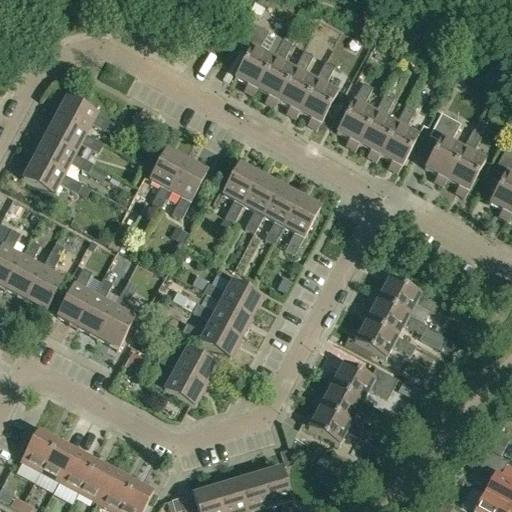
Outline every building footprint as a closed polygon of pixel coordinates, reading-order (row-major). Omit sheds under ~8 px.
[(273,61),(261,54),(270,36),(251,26),(239,48),(249,53),(234,81),(247,87),(243,94),(253,99),(256,92),(273,61)] [(294,72),(282,65),(291,48),(282,43),(273,61),(256,92),(268,99),(265,105),(274,110),(277,104),(294,72)] [(315,83),(303,77),(313,59),(303,54),(294,72),(277,104),(289,110),(286,117),(295,122),(299,115),(298,115),(315,83)] [(298,115),(299,115),(310,121),(307,128),(316,133),(320,126),(320,127),(337,95),(324,88),(334,70),(325,65),(315,83),(298,115)] [(375,115),(363,109),(372,91),(363,86),(353,104),(353,103),(336,135),(349,142),(345,149),(355,154),(358,147),(375,115)] [(396,126),(384,120),(393,102),(384,97),(375,115),(358,147),(370,153),(366,160),(376,165),(379,158),(396,126)] [(86,138),(92,127),(109,136),(114,127),(96,117),(97,117),(66,101),(55,121),(86,138)] [(379,158),(391,165),(388,171),(397,176),(401,170),(418,138),(405,131),(414,113),(405,108),(396,126),(379,158)] [(463,151),(451,144),(460,127),(441,116),(429,139),(439,144),(424,171),(437,178),(433,185),(443,190),(446,183),(463,151)] [(103,147),(86,138),(55,121),(44,141),(75,158),(81,147),(98,156),(103,147)] [(479,121),(472,133),(481,138),(488,126),(479,121)] [(446,183),(458,189),(454,196),(464,201),(467,194),(468,195),(485,163),(472,156),(481,138),(472,133),(463,151),(446,183)] [(92,167),(75,158),(44,141),(33,161),(64,178),(70,167),(87,176),(92,167)] [(511,214),(511,154),(506,151),(494,173),(503,178),(489,206),(502,213),(498,219),(507,224),(511,218),(511,217),(511,214)] [(160,212),(170,194),(186,163),(165,152),(149,183),(161,189),(151,207),(160,212)] [(81,187),(64,178),(33,161),(22,182),(53,199),(59,187),(77,196),(81,187)] [(186,163),(170,194),(181,200),(172,217),(181,222),(190,205),(207,174),(186,163)] [(243,208),(259,177),(238,166),(222,197),(234,204),(217,235),(226,240),(243,208)] [(101,172),(92,167),(87,176),(97,181),(101,172)] [(263,219),(279,188),(259,177),(243,208),(254,214),(244,232),(254,237),(263,219)] [(81,187),(77,196),(86,201),(91,192),(81,187)] [(283,230),(299,199),(279,188),(263,219),(274,225),(265,242),(274,247),(283,230)] [(283,230),(294,236),(285,253),(294,258),(303,241),(320,210),(299,199),(283,230)] [(186,234),(177,229),(171,240),(181,245),(186,234)] [(22,261),(21,260),(10,255),(20,237),(11,232),(1,250),(0,251),(0,288),(5,292),(22,261)] [(42,271),(30,265),(40,248),(31,243),(21,260),(22,261),(5,292),(25,302),(42,271)] [(55,246),(51,254),(60,259),(64,251),(55,246)] [(42,271),(25,302),(46,313),(62,282),(51,276),(60,259),(51,254),(42,271)] [(94,299),(93,299),(82,293),(92,276),(83,271),(73,288),(56,319),(77,330),(94,299)] [(203,294),(208,285),(196,279),(191,288),(203,294)] [(408,319),(409,319),(415,307),(433,316),(438,307),(420,298),(420,297),(389,280),(382,293),(375,289),(370,299),(377,302),(408,319)] [(292,286),(283,281),(275,296),(284,301),(292,286)] [(97,341),(114,310),(103,304),(112,287),(103,282),(93,299),(94,299),(77,330),(97,341)] [(128,284),(123,293),(132,297),(137,288),(128,284)] [(220,305),(251,321),(262,301),(231,284),(225,296),(208,286),(203,296),(220,305)] [(114,310),(97,341),(118,352),(134,321),(123,315),(132,297),(123,293),(114,310)] [(426,328),(409,319),(408,319),(377,302),(370,314),(364,311),(359,320),(365,323),(366,323),(397,340),(404,328),(422,337),(426,328)] [(240,341),(251,321),(220,305),(214,316),(197,307),(192,316),(209,325),(210,325),(240,341)] [(415,350),(397,340),(366,323),(365,323),(359,335),(352,332),(347,341),(354,345),(385,362),(392,349),(410,359),(415,350)] [(229,362),(240,341),(210,325),(209,325),(204,336),(186,327),(181,336),(199,345),(229,362)] [(422,337),(419,343),(440,354),(447,339),(426,328),(422,337)] [(175,373),(205,389),(217,369),(186,352),(179,364),(162,355),(157,364),(174,373),(175,373)] [(133,354),(125,369),(135,375),(143,359),(133,354)] [(362,405),(369,392),(387,402),(397,383),(375,371),(370,380),(343,366),(336,379),(329,375),(324,385),(331,388),(362,405)] [(194,410),(205,389),(175,373),(174,373),(169,384),(151,375),(146,384),(164,393),(194,410)] [(380,414),(362,405),(331,388),(324,400),(318,396),(313,406),(319,409),(351,426),(358,414),(375,423),(376,423),(380,415),(380,414)] [(398,414),(402,418),(410,409),(406,406),(398,414)] [(369,435),(351,426),(319,409),(313,421),(306,418),(301,427),(308,430),(308,431),(339,448),(346,435),(364,445),(369,436),(369,435)] [(389,414),(387,418),(397,423),(399,419),(389,414)] [(380,415),(376,423),(381,426),(386,425),(389,419),(380,415)] [(288,428),(283,425),(283,426),(282,425),(281,428),(281,429),(281,430),(288,452),(296,438),(298,434),(288,428)] [(40,475),(57,444),(37,433),(20,465),(40,475)] [(383,444),(369,436),(364,445),(378,452),(383,444)] [(501,457),(508,443),(498,438),(490,452),(501,457)] [(59,486),(76,454),(57,444),(40,475),(59,486)] [(78,496),(95,464),(76,454),(59,486),(78,496)] [(320,459),(317,464),(325,469),(328,464),(320,459)] [(97,506),(114,474),(95,464),(78,496),(97,506)] [(484,496),(511,510),(511,471),(506,468),(500,478),(494,475),(484,496)] [(268,511),(280,507),(281,511),(292,511),(290,504),(291,504),(280,470),(258,477),(268,511)] [(108,511),(117,511),(133,484),(114,474),(97,506),(108,511)] [(268,511),(258,477),(236,484),(244,511),(268,511)] [(133,484),(117,511),(143,511),(153,495),(133,484)] [(244,511),(236,484),(214,490),(221,511),(244,511)] [(221,511),(214,490),(192,497),(196,511),(221,511)] [(511,511),(511,510),(484,496),(474,511),(511,511)] [(449,511),(452,507),(438,499),(433,508),(439,511),(449,511)] [(16,511),(21,511),(25,505),(16,500),(11,509),(16,511)] [(183,511),(181,501),(173,503),(175,511),(183,511)]
